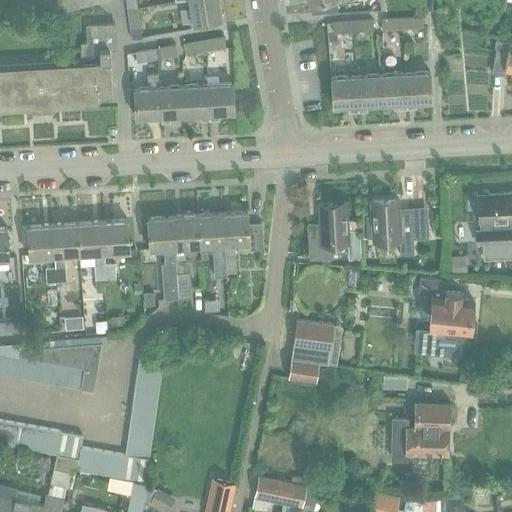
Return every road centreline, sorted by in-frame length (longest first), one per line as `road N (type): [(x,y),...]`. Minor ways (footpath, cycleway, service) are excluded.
road 1 (residential): [(0,170),(294,154)]
road 2 (residential): [(294,154),(511,144)]
road 3 (residential): [(276,333),(294,154)]
road 4 (residential): [(294,154),(266,0)]
